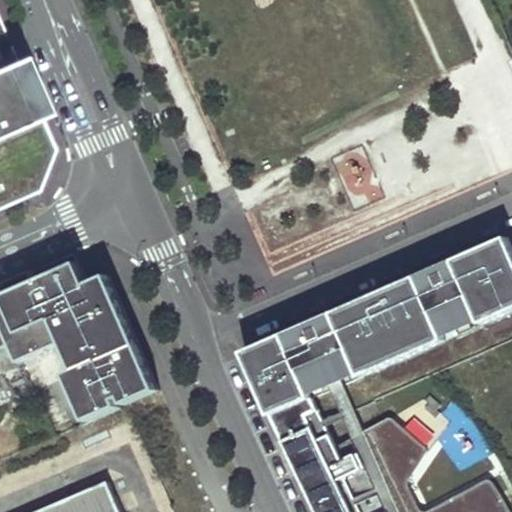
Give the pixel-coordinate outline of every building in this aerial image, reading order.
[(0,209),(39,193),(54,151),(0,26),(0,209)] [(499,171),(511,165),(511,164),(498,130),(484,136),(499,171)] [(352,193),(375,183),(363,156),(341,166),(352,193)] [(475,268),(511,251),(511,247),(508,239),(456,262),(467,286),(480,281),(475,268)] [(511,312),(511,251),(475,268),(480,281),(467,286),(485,325),(511,312)] [(485,325),(467,286),(456,262),(449,265),(419,278),(447,342),(485,325)] [(53,270),(51,265),(0,287),(0,342),(9,338),(13,348),(58,328),(74,365),(65,369),(90,425),(130,408),(163,395),(111,276),(91,285),(82,265),(55,276),(53,270)] [(447,342),(419,278),(336,314),(365,379),(447,342)] [(365,379),(336,314),(308,327),(285,336),(292,351),(315,402),(365,379)] [(259,366),(292,351),(285,336),(247,353),(321,511),(322,511),(314,479),(313,477),(313,475),(313,472),(313,470),(314,467),(316,464),(316,463),(317,462),(323,459),(320,455),(305,462),(259,366)] [(396,511),(379,477),(427,454),(428,452),(428,451),(428,448),(427,448),(395,420),(394,419),(393,418),(391,418),(389,419),(336,448),(326,426),(315,402),(292,351),(259,366),(305,462),(320,455),(323,459),(317,462),(316,463),(316,464),(314,467),(313,470),(313,472),(313,475),(313,477),(314,479),(322,511),(510,511),(494,483),(493,481),(491,481),(490,480),(488,480),(487,481),(430,511),(396,511)] [(430,511),(429,511),(427,511),(425,511),(426,511),(424,511),(423,511),(422,510),(421,509),(411,487),(410,486),(410,485),(410,484),(410,483),(410,481),(411,481),(411,480),(427,454),(379,477),(396,511),(430,511)] [(122,511),(109,482),(39,511),(122,511)]
